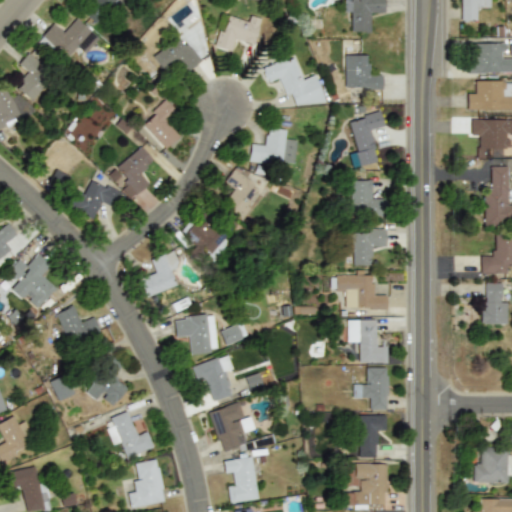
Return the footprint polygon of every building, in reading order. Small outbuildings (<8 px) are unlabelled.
[(94,0),(111,14),(123,0),(94,0)] [(349,0),(349,31),(371,31),(371,9),(382,9),(382,0),(349,0)] [(488,0),(458,0),(458,20),(478,20),(478,9),(488,9),(488,0)] [(260,16),(250,13),(248,20),(222,13),(214,44),(232,49),(234,40),(252,45),(260,16)] [(51,23),(40,36),(66,57),(77,45),(82,50),(91,39),(85,34),(90,29),(73,15),(60,30),(51,23)] [(176,63),(185,73),(200,59),(178,34),(152,57),(166,72),(176,63)] [(466,73),(511,72),(511,52),(504,53),(503,41),(474,42),(474,52),(465,52),(466,73)] [(17,65),(28,53),(54,74),(30,102),(14,88),(26,73),(17,65)] [(380,89),(381,75),(370,75),(370,54),(343,54),(342,89),(380,89)] [(261,67),(267,83),(278,79),(285,102),(292,99),(296,109),(325,100),(315,71),(300,76),(294,56),(261,67)] [(511,109),(511,80),(475,80),(475,89),(464,89),(464,110),(511,109)] [(0,127),(33,110),(15,95),(9,98),(3,86),(0,87),(0,127)] [(164,149),(181,132),(167,119),(176,111),(163,98),(138,122),(164,149)] [(354,147),(347,148),(350,166),(376,162),(371,131),(382,129),(379,111),(349,116),(354,147)] [(506,129),(511,129),(511,118),(468,118),(467,138),(477,138),(477,148),(488,148),(488,155),(505,155),(506,129)] [(285,129),(264,126),(261,144),(248,143),(246,160),(291,166),(295,141),(284,140),(285,129)] [(139,176),(154,162),(138,144),(107,173),(130,198),(145,183),(139,176)] [(505,224),(506,166),(489,165),(489,187),(480,186),(479,223),(505,224)] [(240,218),(261,188),(232,167),(222,181),(232,188),(221,203),(240,218)] [(90,219),(100,204),(106,208),(115,193),(89,177),(70,207),(90,219)] [(348,216),(379,216),(379,197),(368,197),(368,179),(348,179),(348,216)] [(208,255),(227,231),(200,209),(181,233),(208,255)] [(0,255),(12,246),(7,238),(14,233),(6,221),(0,225),(0,255)] [(349,265),(372,265),(372,245),(382,245),(382,228),(349,228),(349,265)] [(509,261),(511,261),(511,234),(490,234),(489,261),(478,261),(478,272),(509,272),(509,261)] [(175,285),(170,272),(179,268),(172,250),(150,258),(154,269),(135,276),(143,297),(175,285)] [(30,264),(19,256),(12,264),(19,270),(10,281),(37,304),(50,288),(41,279),(53,265),(39,253),(30,264)] [(384,309),(384,294),(373,294),(373,272),(327,272),(327,289),(338,289),(338,309),(384,309)] [(503,324),(503,282),(478,282),(478,324),(503,324)] [(82,321),(73,304),(57,312),(71,342),(97,330),(90,317),(82,321)] [(215,351),(211,312),(171,316),(173,336),(185,335),(187,354),(215,351)] [(384,363),(384,341),(374,341),(374,319),(345,319),(345,341),(355,341),(355,363),(384,363)] [(217,330),(223,345),(244,337),(239,322),(217,330)] [(111,407),(126,384),(113,375),(121,363),(108,354),(85,390),(111,407)] [(189,364),(194,384),(206,381),(211,400),(228,395),(223,374),(231,372),(226,354),(189,364)] [(385,367),(360,367),(360,385),(351,385),(351,398),(365,398),(365,409),(386,409),(385,367)] [(56,400),(71,392),(62,374),(47,382),(56,400)] [(207,410),(218,450),(244,443),(241,432),(249,429),(241,400),(207,410)] [(111,446),(121,443),(125,456),(151,448),(144,427),(133,431),(126,410),(109,415),(112,426),(105,428),(111,446)] [(356,456),(375,456),(375,434),(384,434),(384,413),(356,413),(356,456)] [(22,420),(14,424),(10,416),(0,420),(0,439),(1,442),(0,442),(0,461),(28,448),(22,436),(29,433),(22,420)] [(470,461),(470,483),(505,482),(505,472),(511,472),(511,459),(505,459),(505,448),(480,448),(480,460),(470,461)] [(221,459),(222,471),(232,470),(233,482),(225,484),(227,502),(256,498),(250,455),(221,459)] [(125,487),(128,507),(162,501),(154,459),(131,463),(135,485),(125,487)] [(384,462),(352,462),(352,507),(384,507),(384,462)] [(4,471),(8,491),(19,489),(23,511),(29,511),(50,508),(45,482),(35,484),(32,466),(4,471)] [(511,498),(475,498),(475,511),(509,511),(511,511),(511,498)]
